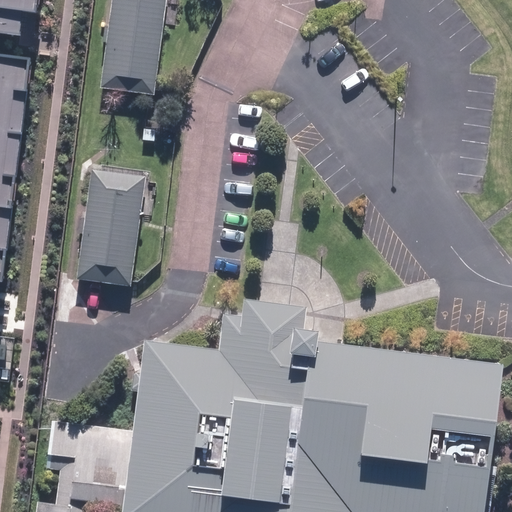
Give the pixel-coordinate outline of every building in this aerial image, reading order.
[(34,0),(0,0),(0,285),(1,285),(28,64),(0,60),(0,40),(20,43),(20,38),(23,14),(33,15),(34,0)] [(167,0),(112,0),(102,90),(156,96),(167,0)] [(145,175),(91,169),(78,280),(133,286),(145,175)] [(219,348),(144,339),(133,431),(124,505),(122,511),(481,511),(500,364),(318,341),(319,330),(304,328),(306,306),(276,303),(245,299),(243,315),(223,313),(219,348)] [(83,511),(84,510),(70,504),(71,498),(124,505),(133,431),(54,421),(47,467),(60,470),(57,504),(38,501),(36,511),(83,511)]
